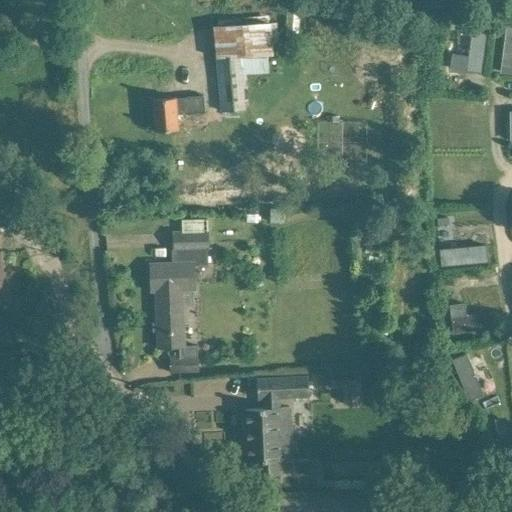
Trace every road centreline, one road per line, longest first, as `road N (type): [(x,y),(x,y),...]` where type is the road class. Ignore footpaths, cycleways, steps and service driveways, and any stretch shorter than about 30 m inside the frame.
road 1 (unclassified): [(511,501),(245,502),(125,404),(80,343),(21,196),(0,175)]
road 2 (track): [(78,0),(104,324),(97,366)]
